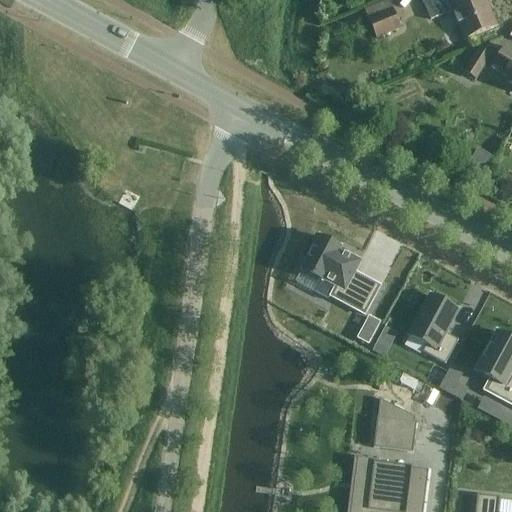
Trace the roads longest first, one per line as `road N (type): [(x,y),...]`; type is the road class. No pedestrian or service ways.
road 1 (tertiary): [(166,511),(209,198)]
road 2 (secondary): [(511,257),(240,112)]
road 3 (secondary): [(171,73),(42,0)]
